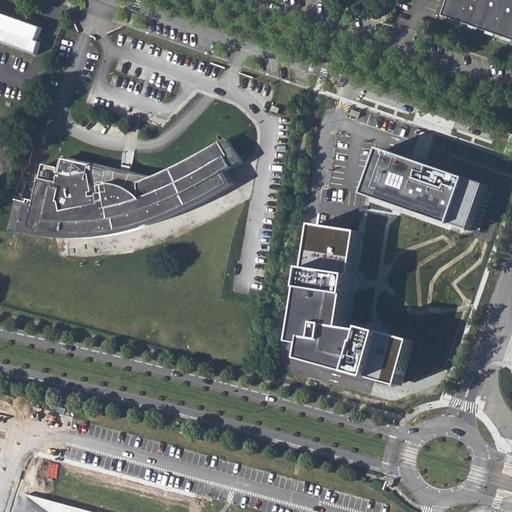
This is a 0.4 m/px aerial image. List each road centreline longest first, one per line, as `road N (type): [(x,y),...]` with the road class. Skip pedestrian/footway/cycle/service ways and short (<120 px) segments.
road 1 (tertiary): [(417,438),(0,334)]
road 2 (tertiary): [(0,368),(228,421),(410,475)]
road 3 (residential): [(111,0),(511,140)]
road 4 (residential): [(511,89),(258,0)]
road 5 (unknown): [(501,297),(484,287),(477,301),(460,306),(410,290),(406,274),(421,236),(337,208)]
